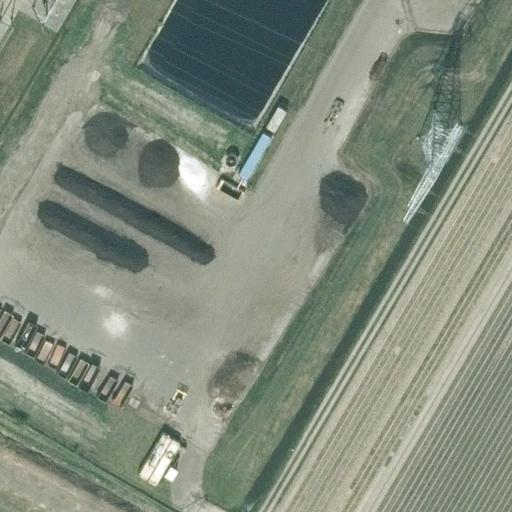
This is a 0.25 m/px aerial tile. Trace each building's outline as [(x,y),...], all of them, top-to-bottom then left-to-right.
[(382,102),(403,59),(384,50),(363,92),(382,102)] [(341,138),(361,146),(378,104),(358,95),(341,138)] [(311,144),(321,122),(311,118),(302,139),(311,144)] [(156,403),(175,414),(190,389),(171,378),(156,403)] [(185,436),(196,417),(187,412),(176,431),(185,436)]
